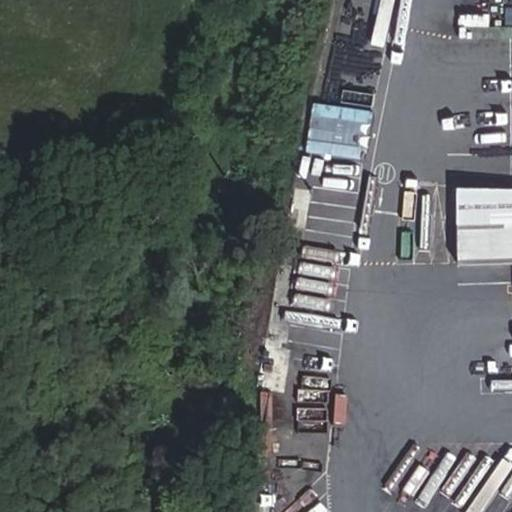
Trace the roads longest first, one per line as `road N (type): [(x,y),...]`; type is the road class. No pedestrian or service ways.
road 1 (unknown): [(415,0),(389,416)]
road 2 (unknown): [(389,416),(511,414)]
